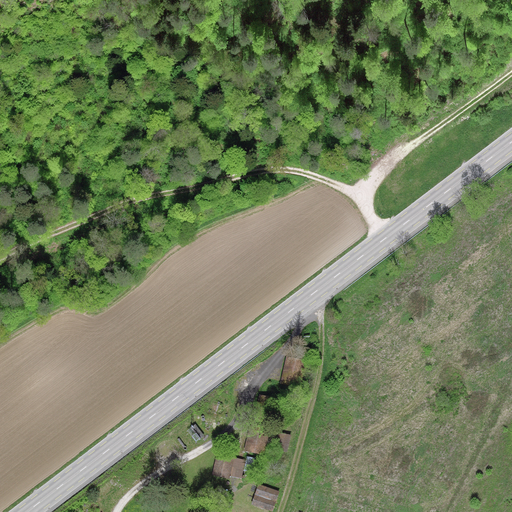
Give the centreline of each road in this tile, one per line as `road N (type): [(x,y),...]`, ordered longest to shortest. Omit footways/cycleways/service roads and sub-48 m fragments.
road 1 (primary): [(26,511),(511,141)]
road 2 (track): [(0,258),(136,199),(273,168),(360,196),(383,239)]
road 3 (track): [(360,196),(405,150),(511,72)]
